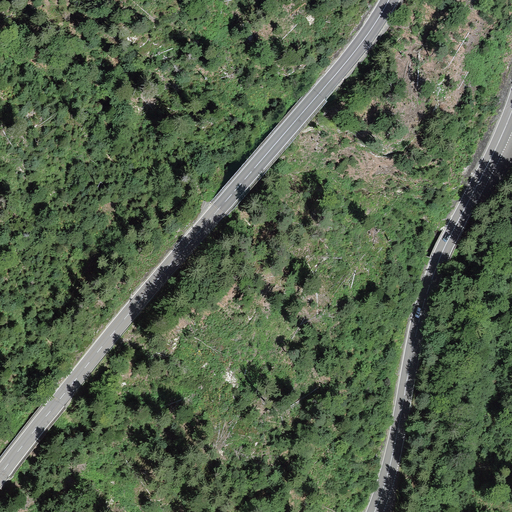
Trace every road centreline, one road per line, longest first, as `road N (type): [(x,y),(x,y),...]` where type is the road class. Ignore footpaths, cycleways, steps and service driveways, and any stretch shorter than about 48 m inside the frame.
road 1 (tertiary): [(0,474),(388,0)]
road 2 (tertiary): [(511,109),(423,302),(374,511)]
